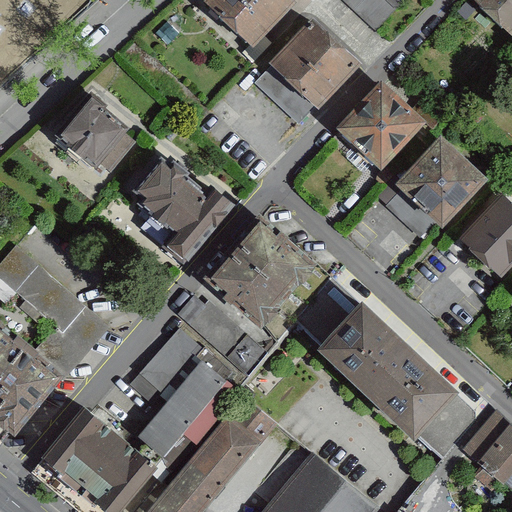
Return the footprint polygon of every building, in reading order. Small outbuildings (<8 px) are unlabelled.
[(253,47),(296,1),(294,0),(209,0),(206,3),(253,47)] [(343,0),(378,33),(408,0),(343,0)] [(511,0),(483,0),(511,27),(511,0)] [(319,110),(362,64),(313,17),(269,63),(272,65),(316,107),(319,110)] [(299,125),(316,107),(272,65),(255,83),(299,125)] [(381,170),(427,122),(382,80),(337,128),(381,170)] [(105,106),(94,97),(60,137),(97,167),(101,163),(111,172),(137,141),(127,134),(129,131),(102,109),(105,106)] [(443,228),(488,180),(441,136),(396,184),(402,190),(436,222),(443,228)] [(173,169),(163,161),(139,190),(148,197),(144,202),(155,211),(152,214),(165,224),(167,221),(179,231),(168,244),(184,257),(214,221),(219,225),(227,215),(224,212),(233,200),(218,187),(210,197),(184,176),(186,173),(176,165),(173,169)] [(421,237),(436,222),(402,190),(387,206),(421,237)] [(511,266),(511,203),(502,194),(461,238),(503,277),(511,266)] [(312,264),(261,220),(211,276),(263,321),(312,264)] [(17,246),(0,265),(0,270),(63,325),(82,304),(17,246)] [(451,384),(355,291),(311,336),(407,429),(451,384)] [(207,309),(196,300),(181,318),(251,378),(270,355),(210,305),(207,309)] [(234,371),(181,326),(132,384),(158,406),(138,429),(164,452),(154,464),(156,466),(152,470),(164,480),(242,388),(229,377),(234,371)] [(58,376),(0,327),(0,415),(14,427),(58,376)] [(154,464),(87,407),(48,454),(65,468),(60,473),(95,502),(100,496),(118,511),(152,470),(156,466),(154,464)] [(157,511),(201,511),(272,430),(247,408),(157,511)] [(511,423),(501,415),(469,453),(487,467),(476,480),(494,495),(507,480),(511,484),(511,423)] [(371,511),(311,462),(269,511),(371,511)]
